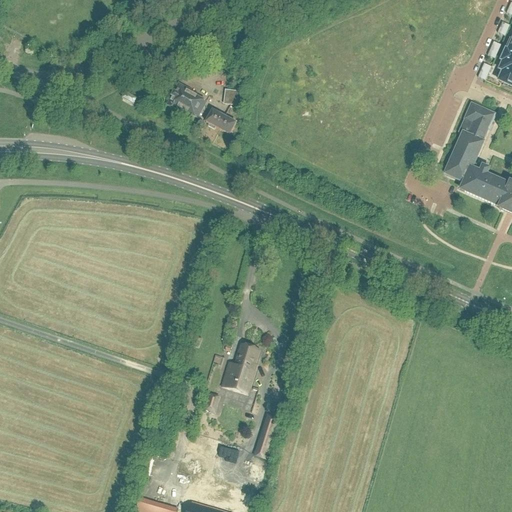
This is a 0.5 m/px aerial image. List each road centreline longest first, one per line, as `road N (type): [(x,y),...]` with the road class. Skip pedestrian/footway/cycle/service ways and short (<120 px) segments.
road 1 (secondary): [(511,323),(242,203),(129,166)]
road 2 (unclassified): [(0,65),(38,78),(70,72),(224,0)]
road 3 (residential): [(463,77),(447,95),(411,180),(452,205)]
road 4 (secondary): [(129,166),(50,145),(0,143)]
road 5 (secondary): [(0,156),(129,166)]
